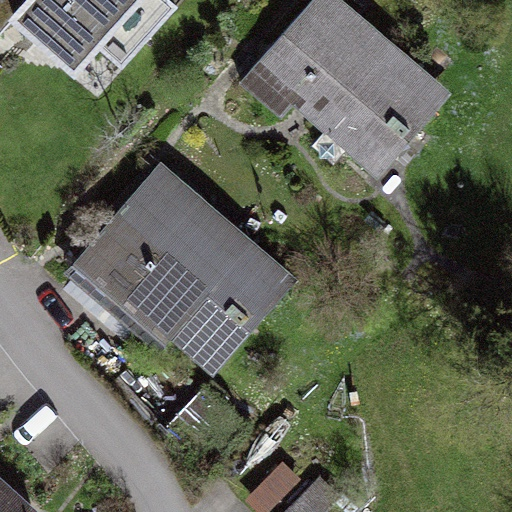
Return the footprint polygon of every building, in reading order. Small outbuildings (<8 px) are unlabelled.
[(113,0),(0,0),(0,73),(4,69),(0,66),(0,41),(13,27),(55,65),(113,0)] [(334,0),(325,0),(250,86),(294,124),(307,110),(372,167),(439,91),(334,0)] [(290,281),(166,174),(80,274),(204,380),(290,281)] [(205,455),(235,423),(203,393),(173,425),(205,455)] [(9,511),(0,503),(0,511),(9,511)]
